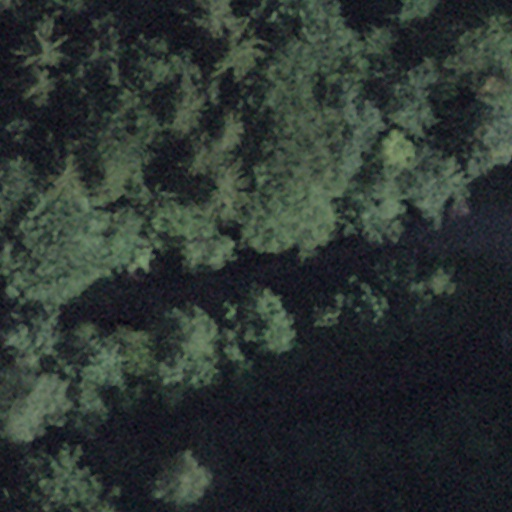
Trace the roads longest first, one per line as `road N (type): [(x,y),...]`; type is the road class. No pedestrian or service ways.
road 1 (track): [(511,339),(152,419),(0,468)]
road 2 (track): [(0,304),(226,287),(511,229)]
